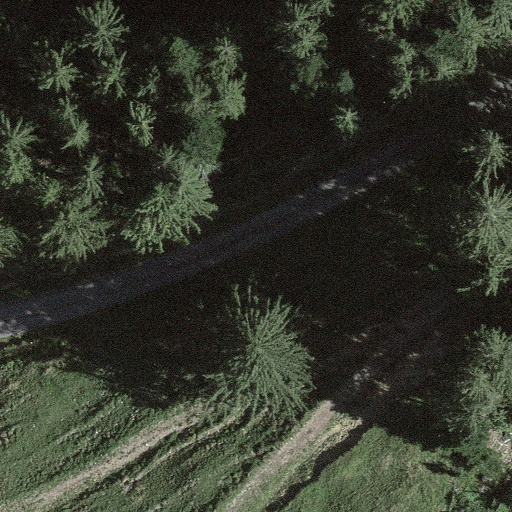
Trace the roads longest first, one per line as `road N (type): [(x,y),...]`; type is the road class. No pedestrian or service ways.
road 1 (track): [(0,318),(106,288),(260,224),(511,83)]
road 2 (track): [(247,511),(511,245)]
